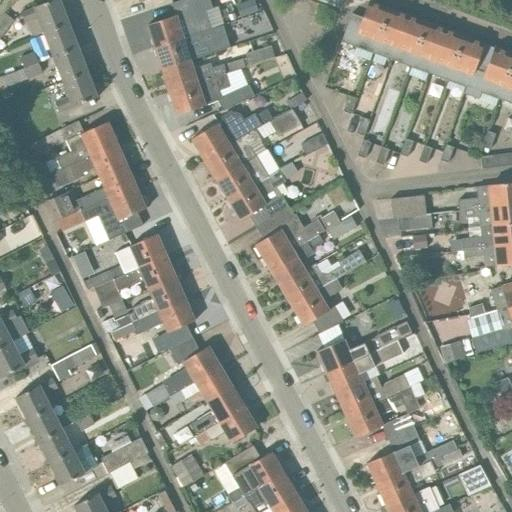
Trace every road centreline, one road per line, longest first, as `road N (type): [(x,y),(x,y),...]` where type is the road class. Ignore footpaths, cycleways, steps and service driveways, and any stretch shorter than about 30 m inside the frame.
road 1 (residential): [(345,511),(131,103),(92,0)]
road 2 (residential): [(390,0),(511,44)]
